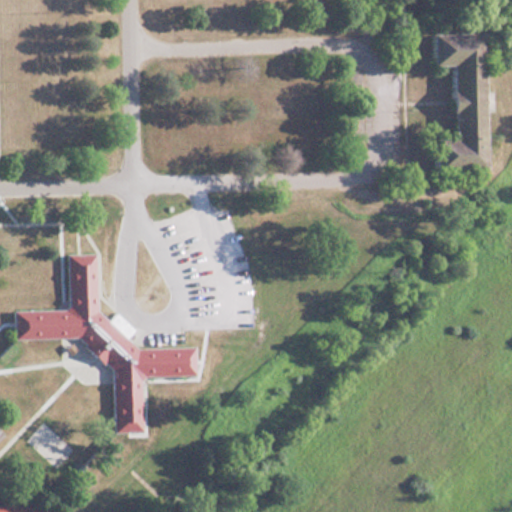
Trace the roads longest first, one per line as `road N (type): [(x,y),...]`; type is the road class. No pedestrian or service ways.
road 1 (residential): [(0,184),(333,177)]
road 2 (residential): [(130,181),(126,0)]
